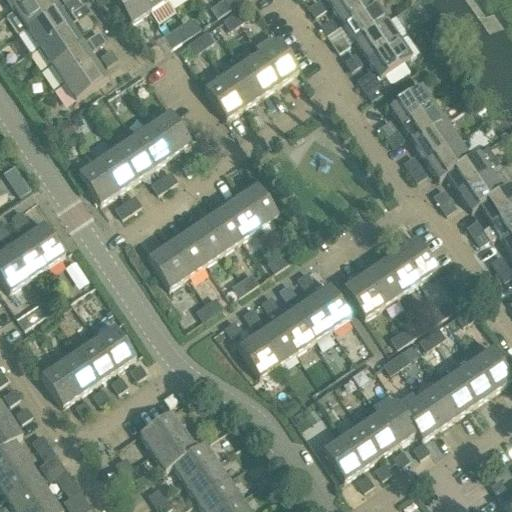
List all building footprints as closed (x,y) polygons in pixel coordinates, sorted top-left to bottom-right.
[(1,0),(13,17),(38,0),(1,0)] [(57,14),(48,0),(38,0),(13,17),(5,22),(18,40),(25,35),(57,14)] [(149,18),(137,0),(109,0),(130,31),(149,18)] [(167,6),(162,0),(137,0),(149,18),(167,6)] [(322,0),(330,12),(346,0),(322,0)] [(368,0),(346,0),(330,12),(342,29),(374,8),(368,0)] [(220,7),(227,17),(236,11),(229,1),(220,7)] [(74,3),(64,10),(70,19),(80,12),(74,3)] [(308,13),(314,22),(324,16),(318,6),(308,13)] [(227,17),(220,7),(210,13),(217,23),(227,17)] [(374,8),(342,29),(354,47),(385,25),(374,8)] [(57,14),(25,35),(35,49),(37,53),(43,49),(69,32),(57,14)] [(232,20),(238,30),(248,24),(241,14),(232,20)] [(238,30),(232,20),(222,26),(229,36),(238,30)] [(86,21),(76,27),(82,37),(92,30),(86,21)] [(320,31),(326,40),(336,34),(330,24),(320,31)] [(441,35),(433,24),(422,31),(429,42),(441,35)] [(184,31),(191,41),(200,35),(193,25),(184,31)] [(385,25),(354,47),(366,65),(386,51),(389,49),(397,43),(385,25)] [(191,41),(184,31),(175,37),(181,47),(191,41)] [(81,49),(69,32),(43,49),(37,53),(49,71),(78,51),(81,49)] [(196,44),(203,54),(212,48),(205,38),(196,44)] [(90,49),(94,55),(104,48),(98,39),(88,45),(90,49)] [(386,51),(366,65),(373,75),(356,86),(370,108),(391,93),(390,90),(409,77),(403,69),(415,61),(416,56),(404,39),(397,43),(389,49),(386,51)] [(348,52),(346,49),(342,42),(332,49),(338,58),(348,52)] [(203,54),(196,44),(186,51),(193,60),(203,54)] [(90,49),(88,45),(49,71),(62,89),(93,68),(88,59),(94,55),(90,49)] [(258,58),(280,90),(298,78),(276,46),(258,58)] [(154,66),(163,60),(156,50),(147,56),(154,66)] [(110,57),(100,63),(106,73),(116,66),(110,57)] [(280,90),(258,58),(240,70),(262,103),(280,90)] [(344,67),(350,76),(360,69),(354,60),(344,67)] [(93,68),(62,89),(74,108),(106,87),(93,68)] [(262,103),(240,70),(222,83),(243,115),(262,103)] [(243,115),(222,83),(203,95),(225,127),(243,115)] [(399,132),(431,110),(419,93),(387,114),(399,132)] [(412,150),(443,129),(431,110),(399,132),(412,150)] [(150,131),(172,163),(190,150),(169,118),(150,131)] [(75,139),(66,127),(61,130),(69,143),(75,139)] [(384,143),(393,136),(388,128),(378,134),(384,143)] [(424,168),(456,147),(443,129),(412,150),(424,168)] [(172,163),(150,131),(132,143),(154,175),(172,163)] [(393,136),(384,143),(390,153),(400,146),(393,136)] [(154,175),(132,143),(114,155),(135,187),(154,175)] [(456,147),(424,168),(437,187),(445,182),(444,181),(468,165),(456,147)] [(445,182),(457,200),(488,178),(499,171),(486,152),(468,165),(444,181),(445,182)] [(135,187),(114,155),(96,168),(117,199),(135,187)] [(194,176),(203,170),(196,160),(187,166),(194,176)] [(408,179),(418,172),(412,163),(402,170),(408,179)] [(117,199),(96,168),(77,180),(99,212),(117,199)] [(418,172),(408,179),(415,189),(425,182),(418,172)] [(160,184),(166,194),(176,188),(169,178),(160,184)] [(488,178),(457,200),(470,219),(478,213),(477,212),(501,196),(488,178)] [(166,194),(160,184),(150,191),(157,201),(166,194)] [(237,203),(259,235),(277,223),(256,191),(237,203)] [(489,230),(511,215),(511,195),(509,191),(501,196),(477,212),(478,213),(489,230)] [(438,212),(448,205),(442,196),(432,203),(438,212)] [(124,208),(131,218),(140,212),(133,202),(124,208)] [(259,235),(237,203),(219,215),(241,247),(259,235)] [(448,205),(438,212),(445,222),(455,215),(448,205)] [(131,218),(124,208),(114,215),(121,225),(131,218)] [(241,247),(219,215),(201,228),(222,260),(241,247)] [(502,249),(511,241),(511,215),(489,230),(490,231),(496,240),(497,242),(502,249)] [(20,217),(11,224),(17,234),(27,227),(20,217)] [(472,242),(482,236),(476,227),(466,233),(472,242)] [(222,260),(201,228),(183,240),(204,272),(222,260)] [(0,245),(9,239),(2,229),(0,230),(0,245)] [(24,243),(45,275),(64,262),(42,230),(24,243)] [(490,231),(489,230),(482,236),(472,242),(479,252),(496,240),(490,231)] [(204,272),(183,240),(165,252),(186,284),(204,272)] [(511,241),(502,249),(511,263),(511,241)] [(45,275),(24,243),(5,255),(27,287),(45,275)] [(397,257),(418,289),(436,277),(415,245),(397,257)] [(186,284),(165,252),(146,264),(168,296),(186,284)] [(27,287),(5,255),(0,258),(0,287),(8,300),(27,287)] [(276,262),(283,272),(293,266),(286,256),(276,262)] [(418,289),(397,257),(378,270),(400,302),(418,289)] [(283,272),(276,262),(267,269),(274,279),(283,272)] [(497,278),(506,272),(500,263),(490,269),(497,278)] [(400,302),(378,270),(360,282),(381,314),(400,302)] [(511,280),(506,272),(497,278),(503,288),(511,281),(511,280)] [(312,289),(305,279),(296,285),(303,295),(312,289)] [(241,286),(247,296),(257,290),(250,280),(241,286)] [(381,314),(360,282),(341,294),(363,326),(381,314)] [(247,296),(241,286),(231,293),(238,303),(247,296)] [(294,301),(287,291),(278,297),(285,307),(294,301)] [(309,304),(331,336),(349,324),(328,292),(309,304)] [(269,303),(260,309),(267,319),(276,313),(269,303)] [(205,311),(211,320),(221,314),(214,304),(205,311)] [(331,336),(309,304),(291,316),(313,348),(331,336)] [(434,315),(441,325),(451,319),(444,308),(434,315)] [(211,320),(205,311),(195,317),(202,327),(211,320)] [(258,325),(251,315),(242,321),(249,331),(258,325)] [(441,325),(434,315),(425,321),(432,331),(441,325)] [(313,348),(291,316),(273,328),(294,361),(313,348)] [(471,326),(464,317),(455,323),(461,333),(471,326)] [(232,328),(223,334),(230,344),(239,338),(232,328)] [(294,361),(273,328),(255,341),(276,373),(294,361)] [(398,339),(405,349),(414,342),(408,332),(398,339)] [(94,345),(116,377),(134,365),(113,333),(94,345)] [(427,341),(434,351),(443,345),(437,335),(427,341)] [(405,349),(398,339),(389,345),(396,355),(405,349)] [(276,373),(255,341),(236,353),(258,385),(276,373)] [(434,351),(427,341),(418,347),(424,357),(434,351)] [(76,358),(98,390),(116,377),(94,345),(76,358)] [(472,366),(493,398),(511,386),(490,354),(472,366)] [(402,357),(391,365),(398,375),(409,368),(402,357)] [(58,370),(79,402),(98,390),(76,358),(58,370)] [(398,375),(391,365),(383,371),(389,381),(398,375)] [(454,379),(476,411),(493,398),(472,366),(454,379)] [(79,402),(58,370),(39,382),(61,414),(79,402)] [(129,377),(136,387),(145,381),(138,371),(129,377)] [(436,391),(457,423),(476,411),(454,379),(436,391)] [(110,390),(117,399),(126,393),(119,383),(110,390)] [(418,403),(439,435),(457,423),(436,391),(418,403)] [(92,402),(99,412),(108,405),(101,395),(92,402)] [(12,396),(2,403),(9,412),(19,405),(12,396)] [(176,408),(171,399),(162,405),(168,413),(176,408)] [(439,435),(418,403),(400,415),(416,439),(415,440),(420,448),(439,435)] [(398,452),(415,440),(416,439),(400,415),(394,407),(376,420),(398,452)] [(74,414),(81,424),(90,417),(84,408),(74,414)] [(0,430),(9,425),(0,411),(0,430)] [(24,414),(14,420),(21,430),(30,423),(24,414)] [(151,460),(182,438),(170,419),(138,441),(151,460)] [(398,452),(376,420),(358,432),(379,464),(398,452)] [(0,430),(0,457),(13,448),(21,443),(9,425),(0,430)] [(379,464),(358,432),(339,444),(361,476),(379,464)] [(182,438),(151,460),(163,478),(171,473),(171,472),(195,456),(182,438)] [(37,458),(47,452),(41,442),(31,449),(37,458)] [(361,476),(339,444),(321,457),(343,489),(361,476)] [(0,483),(25,467),(13,448),(0,457),(0,483)] [(412,455),(419,465),(428,459),(421,449),(412,455)] [(183,490),(215,469),(203,451),(195,456),(171,472),(171,473),(183,490)] [(47,452),(37,458),(43,468),(53,461),(47,452)] [(392,464),(399,474),(408,468),(401,458),(392,464)] [(121,480),(131,473),(124,464),(114,471),(121,480)] [(25,467),(0,483),(0,498),(5,506),(37,485),(25,467)] [(195,508),(227,487),(215,469),(183,490),(195,508)] [(374,476),(381,486),(390,480),(383,470),(374,476)] [(131,473),(121,480),(127,489),(137,483),(131,473)] [(61,494),(71,487),(65,478),(55,484),(61,494)] [(356,488),(363,498),(372,492),(365,482),(356,488)] [(37,485),(5,506),(9,511),(35,511),(49,503),(37,485)] [(505,496),(498,486),(489,492),(495,502),(505,496)] [(71,487),(61,494),(67,503),(77,497),(71,487)] [(197,511),(228,511),(239,505),(227,487),(195,508),(197,511)] [(153,511),(163,504),(157,495),(147,501),(153,511)] [(35,511),(55,511),(49,503),(35,511)]
